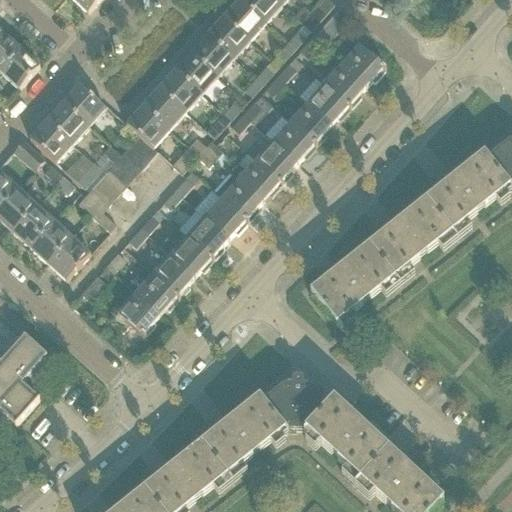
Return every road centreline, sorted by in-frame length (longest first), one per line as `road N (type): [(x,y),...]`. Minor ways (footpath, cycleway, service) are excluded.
road 1 (residential): [(145,408),(440,84)]
road 2 (residential): [(0,276),(145,408)]
road 3 (residential): [(40,511),(145,408)]
road 4 (residential): [(440,84),(344,0)]
